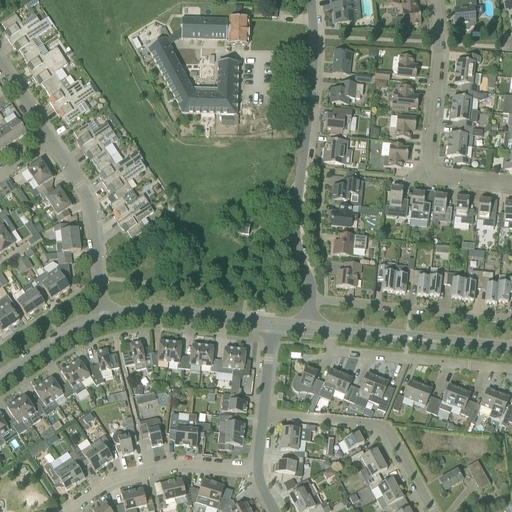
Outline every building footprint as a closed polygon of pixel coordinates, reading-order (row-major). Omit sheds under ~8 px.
[(36,0),(35,0),(25,7),(28,11),(39,4),(36,0)] [(335,25),(355,24),(354,13),(351,13),(349,1),(345,1),(344,0),(330,0),(331,6),(334,6),(335,25)] [(476,9),(476,1),(455,3),(457,20),(454,20),(454,30),(462,29),(462,30),(463,32),(469,31),(472,29),(475,28),(474,28),(474,27),(476,26),(476,24),(483,15),(483,8),(476,9)] [(398,28),(404,28),(421,26),(419,10),(417,10),(417,3),(402,5),(403,18),(397,19),(394,21),(395,27),(398,28)] [(2,25),(8,35),(5,37),(10,44),(40,24),(40,23),(34,15),(21,24),(15,16),(2,25)] [(14,51),(17,49),(24,59),(38,49),(33,41),(52,29),(46,20),(40,23),(40,24),(10,44),(14,51)] [(182,20),(182,33),(175,36),(178,42),(181,40),(227,42),(227,40),(229,40),(229,46),(248,46),(248,38),(249,38),(249,28),(249,20),(229,20),(229,22),(227,22),(227,21),(182,20)] [(165,28),(160,31),(165,41),(166,40),(170,38),(165,28)] [(170,46),(173,44),(170,39),(167,41),(166,40),(165,41),(148,50),(183,115),(201,115),(201,116),(216,116),(234,116),(237,116),(238,97),(238,96),(238,91),(238,64),(218,63),(218,90),(216,90),(195,89),(192,89),(172,53),(173,52),(170,46)] [(24,59),(31,69),(28,71),(32,77),(62,57),(57,49),(44,58),(38,49),(24,59)] [(348,76),(351,54),(335,52),(333,74),(348,76)] [(62,57),(32,77),(37,84),(40,82),(46,93),(68,78),(62,70),(68,66),(62,57)] [(398,78),(415,80),(417,68),(412,68),(413,59),(400,57),(398,78)] [(480,65),(480,58),(468,57),(467,63),(457,62),(456,74),(473,75),(475,64),(480,65)] [(375,80),(389,82),(390,74),(376,73),(375,80)] [(456,74),(454,85),(465,86),(464,93),(476,94),(477,87),(480,86),(481,76),(473,75),(456,74)] [(50,104),(54,111),(84,90),(79,82),(75,85),(70,76),(68,78),(46,93),(53,102),(50,104)] [(356,76),(355,83),(370,84),(371,77),(356,76)] [(364,87),(357,86),(340,84),(340,91),(331,91),(330,104),(348,106),(349,100),(360,101),(360,96),(363,97),(364,87)] [(82,116),(87,113),(81,105),(99,93),(93,85),(84,90),(54,111),(59,117),(62,115),(68,126),(82,116)] [(412,98),(413,89),(400,88),(399,94),(394,94),(392,112),(408,113),(408,109),(417,110),(418,99),(412,98)] [(487,95),(476,94),(464,93),(463,99),(453,98),(452,110),(470,112),(477,113),(478,103),(482,102),(485,101),(486,100),(487,95)] [(452,110),(451,122),(461,123),(460,129),(473,131),(473,124),(477,124),(478,113),(477,113),(470,112),(452,110)] [(349,139),(350,126),(351,113),(333,111),(332,118),(328,117),(327,130),(331,131),(330,137),(349,139)] [(396,139),(409,140),(410,131),(415,131),(416,120),(402,118),(399,118),(398,118),(397,129),(396,139)] [(28,136),(17,120),(7,126),(17,141),(24,137),(25,138),(28,136)] [(88,125),(74,134),(81,144),(78,146),(82,153),(113,133),(107,124),(98,130),(93,122),(88,126),(88,125)] [(17,141),(7,126),(0,130),(0,134),(9,148),(12,147),(11,145),(17,141)] [(466,148),(466,147),(472,148),(473,137),(472,137),(473,131),(460,129),(459,136),(449,135),(448,146),(466,148)] [(371,130),(370,139),(378,140),(379,131),(371,130)] [(113,133),(82,153),(87,160),(90,158),(96,168),(117,154),(112,145),(118,141),(113,133)] [(6,150),(9,148),(0,134),(0,152),(6,149),(6,150)] [(511,153),(511,134),(508,134),(505,134),(503,152),(511,153)] [(348,144),(328,142),(326,155),(324,155),(322,164),(350,168),(352,154),(347,153),(348,144)] [(470,154),(465,153),(466,148),(448,146),(447,158),(457,159),(456,166),(469,167),(470,154)] [(407,161),(408,150),(390,148),(389,159),(384,158),(383,168),(401,170),(402,160),(407,161)] [(142,161),(137,152),(123,162),(117,154),(96,168),(103,178),(100,180),(104,186),(142,161)] [(43,160),(27,171),(33,180),(49,169),(43,160)] [(109,193),(110,192),(112,196),(109,198),(108,201),(111,205),(129,194),(132,192),(127,183),(146,171),(141,164),(144,162),(143,160),(142,161),(104,186),(109,193)] [(56,178),(49,169),(33,180),(38,189),(36,190),(40,196),(51,188),(48,183),(56,178)] [(10,180),(4,184),(11,194),(16,191),(10,180)] [(360,197),(361,183),(348,181),(347,188),(333,187),(332,201),(350,203),(351,196),(360,197)] [(11,194),(4,184),(0,186),(0,188),(2,192),(5,197),(6,198),(11,194)] [(55,193),(51,188),(40,196),(43,201),(46,200),(51,209),(68,197),(62,188),(55,193)] [(402,203),(403,189),(391,188),(389,208),(395,209),(394,215),(406,217),(408,204),(402,203)] [(423,209),(425,195),(413,193),(411,213),(410,220),(416,221),(428,222),(430,209),(423,209)] [(118,225),(148,205),(143,197),(134,202),(129,194),(111,205),(110,206),(117,216),(114,218),(118,225)] [(29,202),(24,196),(17,201),(21,207),(29,202)] [(445,211),(447,197),(435,196),(433,216),(439,216),(438,223),(450,224),(452,212),(445,211)] [(59,224),(70,217),(67,212),(74,207),(68,197),(51,209),(57,217),(55,219),(59,224)] [(467,213),(469,199),(457,198),(455,218),(454,225),(468,226),(472,227),(474,214),(467,213)] [(490,216),(491,202),(479,200),(477,220),(483,221),(482,228),(494,229),(496,216),(490,216)] [(508,230),(511,230),(511,203),(505,203),(503,223),(509,224),(508,230)] [(148,205),(118,225),(123,232),(126,230),(132,240),(146,231),(148,234),(153,231),(145,219),(154,213),(148,205)] [(358,209),(340,207),(339,215),(332,215),(331,228),(351,230),(352,222),(357,222),(358,209)] [(0,222),(1,221),(9,216),(5,211),(0,214),(0,222)] [(10,223),(5,226),(1,221),(0,222),(0,242),(14,233),(16,232),(10,223)] [(25,226),(33,239),(39,235),(30,222),(25,226)] [(44,231),(39,223),(34,226),(39,234),(44,231)] [(80,241),(78,230),(68,231),(67,225),(54,227),(55,233),(61,232),(62,243),(80,241)] [(250,227),(239,225),(237,235),(249,236),(250,227)] [(0,255),(15,246),(20,242),(14,233),(0,242),(0,255)] [(28,242),(31,247),(42,240),(39,235),(33,239),(28,242)] [(367,238),(339,235),(338,245),(334,245),(333,256),(352,258),(353,250),(366,252),(367,238)] [(63,254),(57,254),(58,261),(71,259),(70,253),(81,252),(80,241),(62,243),(63,254)] [(31,250),(25,254),(28,260),(35,256),(31,250)] [(26,258),(25,259),(21,262),(28,272),(32,269),(26,258)] [(69,265),(71,265),(71,259),(58,261),(59,267),(56,270),(48,275),(48,276),(61,295),(70,289),(67,284),(71,282),(69,265)] [(28,272),(21,262),(16,265),(22,275),(28,272)] [(349,265),(345,264),(345,273),(338,272),(337,288),(356,290),(357,276),(360,276),(361,266),(356,266),(349,265)] [(382,292),(393,293),(394,293),(396,267),(397,267),(398,266),(385,264),(385,268),(379,267),(377,282),(383,283),(382,292)] [(412,284),(413,272),(408,271),(408,268),(397,267),(396,267),(394,293),(393,293),(393,295),(405,296),(406,283),(412,284)] [(413,272),(412,284),(418,284),(417,297),(428,298),(428,297),(430,279),(424,278),(424,273),(413,272)] [(475,290),(481,291),(483,274),(472,272),(471,283),(464,283),(462,301),(462,302),(473,303),(475,290)] [(42,287),(43,289),(51,301),(61,295),(48,276),(48,275),(46,273),(38,279),(43,286),(42,287)] [(448,274),(437,273),(436,280),(430,279),(428,297),(439,298),(441,286),(446,286),(448,274)] [(448,274),(446,286),(452,287),(451,299),(462,301),(464,283),(465,282),(458,281),(458,275),(448,274)] [(493,275),(483,274),(481,291),(486,292),(485,304),(497,305),(497,303),(498,286),(492,286),(493,280),(493,275)] [(497,303),(508,304),(509,292),(511,291),(511,279),(506,279),(505,285),(498,284),(498,286),(497,303)] [(35,291),(34,291),(31,286),(22,291),(36,312),(45,305),(35,291)] [(17,303),(26,318),(36,312),(22,291),(14,297),(17,303)] [(12,307),(7,298),(0,302),(0,311),(11,328),(20,322),(10,307),(12,307)] [(0,332),(2,334),(11,328),(0,311),(0,332)] [(171,344),(160,343),(159,355),(151,355),(152,367),(158,368),(158,363),(169,364),(171,344)] [(152,367),(151,355),(143,356),(141,344),(130,346),(132,354),(123,356),(126,370),(135,368),(136,373),(146,370),(147,375),(153,374),(152,367)] [(180,358),(181,345),(171,344),(169,364),(179,365),(179,370),(184,371),(186,358),(180,358)] [(203,347),(192,346),(191,359),(186,358),(184,371),(190,371),(191,366),(201,367),(203,347)] [(212,361),(214,348),(203,347),(201,367),(211,368),(211,374),(216,374),(218,362),(212,361)] [(235,351),(225,350),(223,362),(218,362),(216,374),(233,376),(233,371),(235,351)] [(246,377),(249,377),(250,365),(244,364),(246,352),(235,351),(233,371),(233,376),(232,378),(238,378),(241,381),(246,377)] [(107,352),(97,354),(99,366),(92,368),(100,386),(103,384),(103,381),(113,378),(111,371),(110,364),(113,364),(111,358),(108,358),(107,352)] [(86,372),(79,362),(70,367),(85,390),(94,384),(96,387),(100,386),(92,368),(86,372)] [(70,367),(61,373),(68,384),(64,387),(71,397),(75,394),(77,397),(86,391),(85,390),(70,367)] [(308,395),(309,394),(314,397),(319,385),(314,383),(318,373),(306,369),(302,380),(297,377),(293,386),(293,388),(293,390),(294,392),(296,393),(298,394),(300,394),(303,394),(305,394),(308,395)] [(324,388),(334,392),(341,376),(331,371),(324,387),(319,385),(314,397),(319,399),(324,388)] [(378,379),(367,375),(360,392),(359,394),(354,392),(349,403),(354,406),(357,398),(368,402),(371,396),(378,379)] [(349,389),(352,380),(341,376),(334,392),(345,397),(343,401),(349,403),(354,392),(349,389)] [(59,390),(52,379),(43,385),(54,402),(63,397),(66,401),(71,397),(64,387),(59,390)] [(377,411),(385,414),(395,391),(394,390),(393,392),(386,389),(388,384),(378,379),(371,396),(368,402),(379,407),(377,411)] [(410,382),(404,399),(403,399),(414,403),(421,387),(410,382)] [(43,385),(34,391),(41,402),(37,405),(44,415),(46,418),(54,413),(49,406),(54,402),(43,385)] [(460,391),(449,386),(441,405),(436,403),(431,415),(437,417),(439,410),(450,415),(453,407),(460,391)] [(135,387),(135,396),(143,396),(144,387),(135,387)] [(425,408),(428,400),(432,391),(421,387),(414,403),(425,408)] [(471,403),(468,402),(471,395),(460,391),(453,407),(462,410),(460,415),(470,419),(475,407),(470,405),(471,403)] [(498,395),(487,391),(480,410),(475,407),(470,419),(468,424),(473,426),(478,414),(489,418),(498,395)] [(119,403),(117,395),(107,398),(109,405),(119,403)] [(236,403),(237,397),(223,395),(223,401),(230,402),(229,413),(246,415),(247,404),(236,403)] [(503,415),(509,399),(498,395),(489,418),(495,421),(501,419),(502,415),(503,415)] [(27,420),(28,420),(32,427),(40,421),(39,419),(44,415),(37,405),(32,408),(25,397),(16,403),(27,420)] [(136,400),(139,409),(147,406),(144,397),(136,400)] [(398,413),(403,399),(404,399),(398,397),(393,411),(398,413)] [(431,415),(436,403),(431,401),(426,413),(431,415)] [(27,431),(22,424),(27,420),(16,403),(7,409),(14,420),(10,423),(17,433),(19,436),(27,431)] [(355,406),(353,409),(363,414),(365,410),(355,406)] [(363,416),(371,420),(374,413),(366,410),(363,416)] [(511,411),(508,410),(502,425),(507,427),(509,423),(511,414),(511,411)] [(91,415),(83,420),(87,425),(94,420),(91,415)] [(176,436),(175,447),(186,448),(188,423),(178,422),(179,416),(172,416),(170,435),(176,436)] [(186,448),(197,449),(198,438),(204,439),(205,425),(196,424),(197,418),(196,416),(189,416),(188,423),(186,448)] [(244,437),(245,426),(234,425),(235,419),(234,419),(223,417),(221,417),(219,434),(244,437)] [(5,426),(0,418),(0,437),(0,438),(9,432),(12,437),(17,433),(10,423),(5,426)] [(163,446),(159,429),(161,426),(160,422),(157,420),(140,424),(143,440),(149,439),(152,449),(163,446)] [(311,433),(315,433),(315,427),(293,425),(293,430),(283,429),(281,440),(299,442),(299,443),(310,444),(311,433)] [(137,442),(133,428),(127,430),(129,437),(124,438),(123,435),(120,434),(117,434),(115,435),(113,437),(113,440),(113,442),(114,444),(116,445),(120,445),(122,456),(133,454),(131,443),(137,442)] [(50,438),(46,433),(40,436),(44,442),(50,438)] [(218,451),(231,453),(232,447),(242,448),(244,437),(219,434),(218,451)] [(359,434),(343,443),(338,446),(344,456),(364,444),(359,434)] [(105,437),(100,441),(91,447),(104,467),(113,461),(107,452),(112,449),(105,437)] [(281,440),(280,452),(290,453),(289,458),(303,460),(303,459),(304,454),(297,453),(299,443),(299,442),(281,440)] [(45,452),(49,449),(45,442),(41,445),(45,452)] [(89,464),(95,473),(104,467),(91,447),(81,453),(78,450),(74,453),(84,467),(89,464)] [(382,461),(377,451),(367,456),(364,451),(350,459),(353,464),(361,459),(366,469),(382,461)] [(85,480),(79,471),(84,467),(74,453),(69,456),(71,459),(62,466),(76,486),(85,480)] [(279,462),(278,474),(295,476),(296,465),(302,465),(303,460),(289,458),(289,464),(279,462)] [(437,468),(444,466),(442,459),(434,461),(437,468)] [(49,465),(44,469),(56,486),(61,483),(67,492),(76,486),(62,466),(58,460),(49,465)] [(378,475),(387,471),(382,461),(366,469),(372,478),(366,482),(369,487),(381,480),(378,475)] [(479,492),(490,486),(477,463),(467,469),(458,474),(456,471),(439,481),(445,492),(463,482),(461,479),(470,475),(479,492)] [(184,491),(182,480),(171,483),(175,500),(186,498),(187,504),(192,503),(192,489),(184,491)] [(398,490),(392,480),(384,485),(381,480),(369,487),(372,492),(377,488),(382,498),(398,490)] [(214,484),(203,481),(200,491),(192,489),(192,503),(196,504),(207,508),(214,484)] [(287,491),(296,487),(293,481),(284,485),(287,491)] [(299,492),(289,497),(295,507),(316,496),(309,481),(296,487),(299,492)] [(157,498),(160,511),(166,509),(165,503),(175,500),(171,483),(160,486),(163,496),(157,498)] [(207,508),(217,511),(219,511),(221,511),(230,501),(221,498),(224,488),(214,484),(207,508)] [(147,511),(154,511),(151,499),(145,500),(143,490),(132,493),(136,510),(137,510),(146,507),(147,511)] [(394,505),(403,500),(398,490),(382,498),(377,501),(382,511),(392,511),(397,509),(394,505)] [(132,493),(121,495),(124,506),(116,508),(118,511),(137,511),(137,510),(136,510),(132,493)] [(295,507),(297,511),(320,511),(329,508),(326,503),(321,505),(316,496),(295,507)] [(250,511),(246,504),(237,509),(233,502),(230,501),(221,511),(250,511)]
